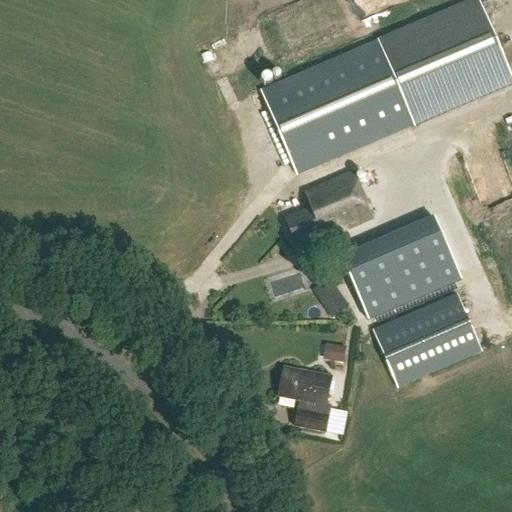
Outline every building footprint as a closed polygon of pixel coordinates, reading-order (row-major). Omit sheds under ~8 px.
[(511,76),(479,0),(478,0),(259,93),(295,177),(511,85),(511,76)] [(442,159),(399,175),(417,221),(459,204),(442,159)] [(372,220),(354,176),(303,197),(309,211),(283,221),(296,251),(323,239),(324,241),(372,220)] [(432,216),(340,256),(367,318),(458,279),(432,216)] [(322,298),(335,319),(347,312),(334,291),(322,298)] [(482,354),(457,296),(373,332),(398,390),(482,354)] [(348,367),(348,348),(328,348),(328,368),(348,367)] [(331,376),(282,367),(276,397),(299,401),(294,426),(324,432),(329,406),(325,405),(331,376)] [(334,410),(329,435),(347,438),(352,414),(334,410)]
